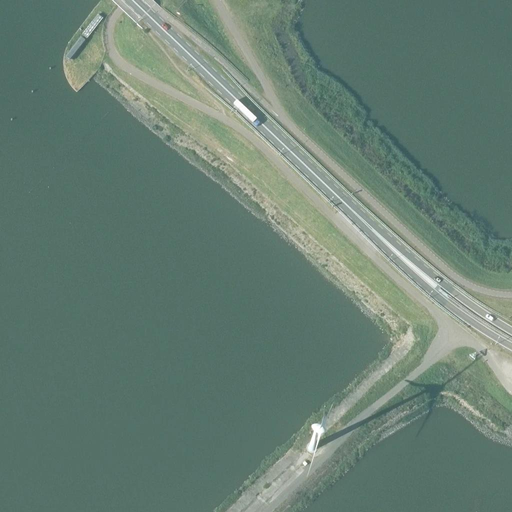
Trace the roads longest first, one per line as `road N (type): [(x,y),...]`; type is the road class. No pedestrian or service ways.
road 1 (unclassified): [(126,0),(108,27),(115,61),(258,144),(511,389)]
road 2 (unclassified): [(511,294),(477,289),(448,272),(282,117),(216,0)]
road 3 (primary): [(413,267),(131,0)]
road 4 (primary): [(413,267),(450,307),(511,346)]
